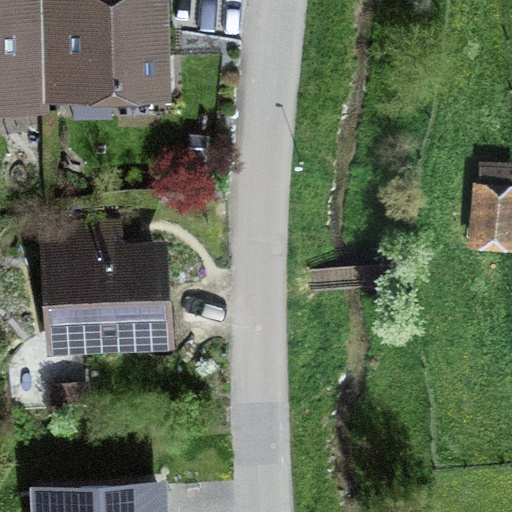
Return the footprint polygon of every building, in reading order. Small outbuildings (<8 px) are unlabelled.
[(0,0),(0,98),(15,99),(14,82),(43,82),(43,70),(42,13),(7,13),(6,0),(0,0)] [(153,85),(151,0),(69,0),(70,12),(42,13),(43,70),(71,69),(71,86),(153,85)] [(511,189),(472,185),(465,248),(511,252),(511,189)] [(60,336),(163,328),(158,252),(98,257),(96,224),(52,227),(60,336)] [(157,511),(156,481),(39,486),(40,511),(157,511)]
